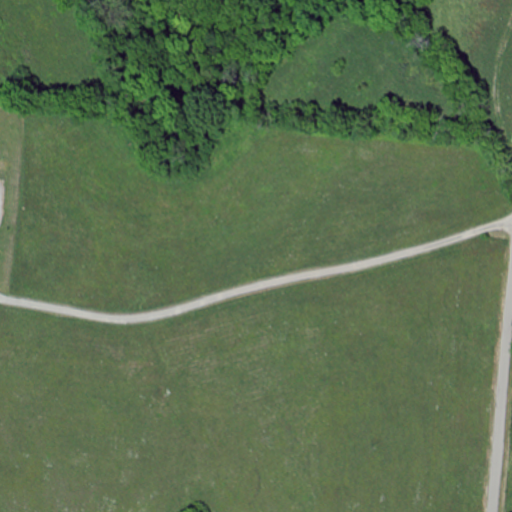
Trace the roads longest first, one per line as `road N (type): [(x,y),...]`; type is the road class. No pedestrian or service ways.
road 1 (residential): [(0,304),(93,318),(174,313),(511,226)]
road 2 (residential): [(493,511),(511,303)]
